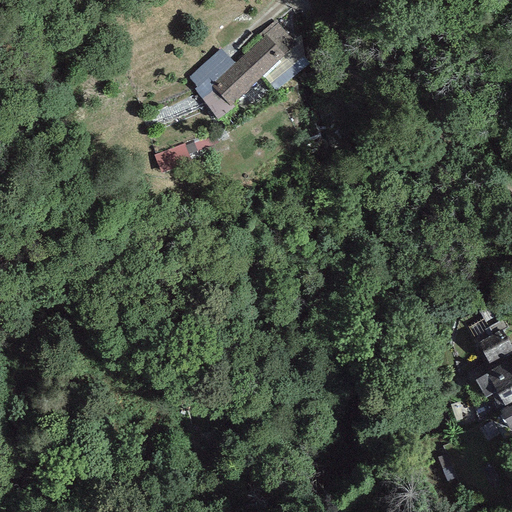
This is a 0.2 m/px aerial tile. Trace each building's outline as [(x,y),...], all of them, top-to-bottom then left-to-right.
[(244,54),(263,75),(296,44),(273,21),(241,51),(244,54)] [(263,75),(244,54),(211,84),(231,105),(263,75)] [(511,345),(503,330),(477,344),(488,364),(511,350),(511,345)] [(511,386),(511,359),(474,380),(485,401),(511,386)] [(511,406),(500,413),(510,431),(511,430),(511,406)]
